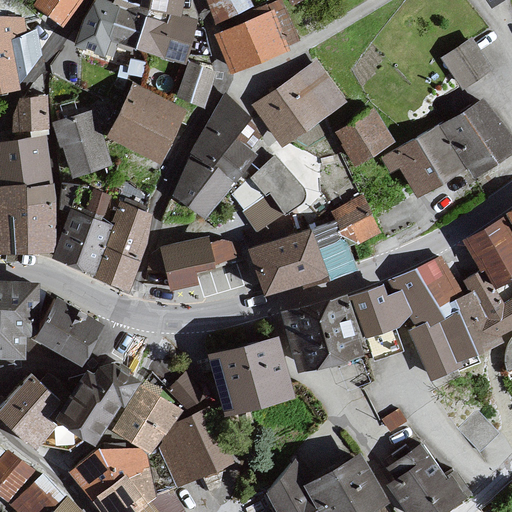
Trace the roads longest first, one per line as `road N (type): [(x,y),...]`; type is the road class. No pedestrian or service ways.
road 1 (tertiary): [(128,311),(191,317),(312,291),(412,255),(511,193)]
road 2 (residential): [(193,0),(220,74),(159,197),(128,311)]
road 3 (unknown): [(207,104),(377,0)]
road 4 (unknown): [(0,368),(99,362),(128,311)]
road 5 (unknown): [(398,367),(465,458),(496,481)]
road 6 (residential): [(0,122),(89,0)]
road 7 (tertiary): [(0,267),(51,274),(128,311)]
